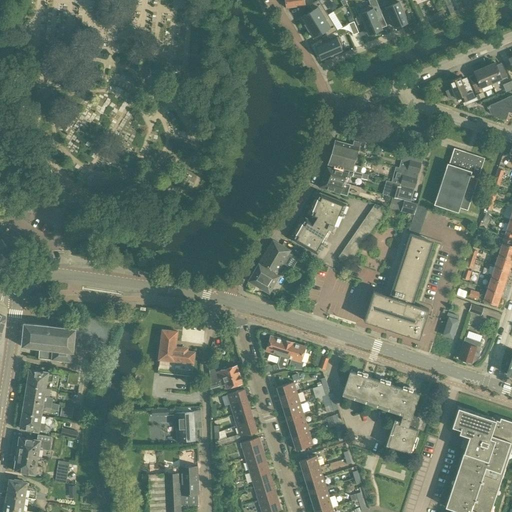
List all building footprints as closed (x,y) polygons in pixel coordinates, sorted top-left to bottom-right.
[(311,11),(301,17),(307,27),(328,15),(318,0),(317,0),(308,6),(311,11)] [(398,2),(386,7),(394,28),(407,22),(398,2)] [(371,4),(358,9),(368,34),(381,29),(371,4)] [(329,13),(337,29),(342,26),(334,10),(329,13)] [(328,15),(307,27),(313,37),(324,31),(327,36),(337,30),(328,15)] [(358,33),(354,21),(348,24),(353,35),(358,33)] [(338,37),(316,46),(321,59),(344,50),(338,37)] [(502,65),(496,67),(494,62),(484,66),(492,83),(507,76),(502,65)] [(473,71),(475,76),(470,78),(475,90),(492,83),(484,66),(473,71)] [(150,80),(155,71),(148,67),(143,76),(150,80)] [(449,81),(451,88),(445,90),(448,98),(452,100),(462,96),(465,102),(462,103),(463,106),(477,100),(476,97),(475,98),(467,79),(462,82),(460,77),(449,81)] [(503,83),(506,90),(511,87),(511,80),(511,79),(503,83)] [(511,94),(486,107),(487,109),(488,108),(491,114),(505,119),(508,112),(511,112),(511,94)] [(353,140),(352,145),(335,140),(332,150),(347,154),(345,160),(347,160),(346,163),(354,164),(360,142),(353,140)] [(454,148),(448,164),(447,163),(433,204),(458,212),(459,208),(467,210),(484,158),(454,148)] [(347,154),(332,150),(328,164),(352,171),(352,169),(360,172),(361,167),(354,164),(346,163),(347,160),(345,160),(347,154)] [(421,162),(409,159),(406,170),(418,173),(421,162)] [(328,164),(327,167),(323,176),(343,183),(344,182),(347,175),(360,178),(361,173),(352,171),(328,164)] [(494,177),(501,179),(504,171),(497,168),(494,177)] [(416,178),(402,175),(399,184),(414,188),(416,178)] [(343,183),(323,176),(318,187),(347,196),(350,184),(344,182),(343,183)] [(501,179),(494,177),(492,186),(498,188),(501,179)] [(389,196),(397,198),(400,186),(392,184),(389,196)] [(78,214),(84,203),(72,196),(61,189),(56,198),(54,200),(66,207),(78,214)] [(487,200),(493,202),(496,193),(490,191),(487,200)] [(333,226),(338,214),(341,216),(345,203),(319,193),(317,199),(315,198),(310,209),(312,210),(310,216),(316,218),(313,222),(305,218),(302,223),(300,222),(294,233),(296,234),(292,239),(317,254),(323,242),(321,241),(328,228),(331,230),(333,225),(333,226)] [(400,211),(413,215),(416,203),(403,199),(400,211)] [(493,202),(487,200),(484,208),(491,211),(493,202)] [(385,207),(373,204),(336,258),(346,264),(385,207)] [(420,287),(432,251),(428,250),(431,242),(411,235),(390,296),(373,291),(363,320),(418,339),(428,309),(410,303),(416,285),(420,287)] [(511,240),(504,237),(503,239),(503,238),(498,254),(511,259),(511,258),(511,246),(509,245),(511,240)] [(272,240),(258,263),(248,280),(268,292),(278,275),(276,274),(283,263),(292,268),(298,259),(288,254),(290,250),(272,240)] [(471,249),(468,257),(475,260),(477,251),(471,249)] [(24,254),(15,259),(17,262),(26,257),(24,254)] [(511,259),(498,254),(494,266),(508,270),(511,259)] [(475,260),(468,257),(465,266),(472,268),(475,260)] [(494,266),(490,277),(504,282),(508,270),(494,266)] [(462,278),(468,280),(471,271),(464,269),(462,278)] [(490,277),(487,289),(501,293),(504,282),(490,277)] [(501,293),(487,289),(483,301),(497,305),(501,293)] [(468,296),(477,299),(479,292),(470,290),(468,296)] [(481,315),(483,308),(471,304),(468,311),(481,315)] [(459,320),(458,319),(459,315),(447,312),(446,317),(447,318),(441,335),(452,339),(459,320)] [(39,348),(72,351),(74,328),(63,327),(23,323),(21,346),(39,348)] [(176,332),(162,330),(157,372),(191,376),(194,353),(186,352),(187,348),(175,347),(176,332)] [(289,357),(293,343),(270,336),(266,350),(279,355),(277,364),(270,366),(272,371),(286,366),(289,357)] [(478,348),(480,342),(472,340),(465,338),(463,343),(458,358),(470,362),(473,353),(477,354),(479,348),(478,348)] [(293,343),(289,357),(291,358),(289,364),(297,367),(299,361),(304,362),(305,362),(307,355),(307,353),(303,352),(305,347),(293,343)] [(72,351),(39,348),(38,357),(51,359),(71,361),(72,351)] [(88,365),(93,369),(99,359),(94,355),(88,365)] [(325,368),(328,358),(323,356),(319,366),(325,368)] [(236,365),(220,370),(215,372),(214,366),(208,368),(209,383),(239,374),(236,365)] [(47,372),(29,369),(28,378),(27,378),(26,384),(27,384),(27,385),(44,388),(46,380),(51,381),(53,374),(47,373),(47,372)] [(389,434),(385,445),(410,453),(417,431),(417,429),(419,424),(416,416),(412,415),(413,412),(419,394),(350,371),(343,390),(342,395),(358,400),(378,407),(381,408),(396,413),(402,415),(400,421),(394,419),(389,434)] [(77,385),(79,373),(69,372),(67,383),(77,385)] [(241,383),(239,374),(209,383),(210,389),(224,384),(226,388),(241,383)] [(280,398),(296,392),(293,382),(277,387),(280,398)] [(44,388),(27,385),(27,386),(26,386),(25,392),(26,392),(25,399),(51,403),(52,398),(43,396),(44,388)] [(230,404),(247,400),(243,389),(227,394),(230,404)] [(299,403),(296,392),(280,398),(283,408),(299,403)] [(51,403),(25,399),(23,406),(22,406),(21,412),(22,412),(40,415),(41,407),(51,408),(51,403)] [(247,400),(230,404),(233,415),(250,410),(247,400)] [(303,413),(299,403),(283,408),(286,418),(303,413)] [(72,413),(73,407),(62,405),(60,416),(66,417),(66,412),(72,413)] [(467,441),(445,507),(460,511),(486,511),(489,506),(492,507),(495,497),(492,496),(495,487),(498,488),(501,478),(498,477),(501,469),(504,470),(507,460),(504,459),(507,450),(510,451),(511,445),(511,440),(510,440),(511,435),(511,421),(501,418),(500,421),(493,418),(492,421),(483,419),(484,416),(474,412),(473,416),(465,413),(466,410),(457,407),(451,426),(460,429),(458,433),(468,436),(467,441)] [(250,410),(233,415),(237,425),(253,420),(250,410)] [(40,415),(22,412),(22,413),(21,413),(20,420),(21,420),(20,428),(38,431),(38,430),(43,431),(45,424),(39,423),(40,415)] [(177,412),(178,425),(172,425),(172,440),(196,440),(195,412),(177,412)] [(306,423),(303,413),(286,418),(289,429),(306,423)] [(239,434),(232,436),(215,441),(215,445),(220,444),(234,440),(237,439),(240,437),(240,436),(256,431),(253,420),(237,425),(239,434)] [(306,423),(289,429),(293,439),(309,434),(306,423)] [(67,429),(66,437),(76,439),(78,431),(67,429)] [(15,445),(14,453),(36,457),(37,448),(48,450),(49,449),(51,438),(50,436),(37,434),(36,440),(20,438),(18,446),(15,445)] [(312,444),(309,434),(293,439),(296,449),(312,444)] [(245,457),(263,452),(258,437),(241,442),(245,457)] [(263,452),(245,457),(249,472),(267,466),(263,452)] [(36,457),(14,453),(13,461),(16,462),(15,470),(33,473),(41,474),(42,473),(42,468),(41,466),(35,465),(36,457)] [(303,471),(319,466),(316,455),(299,461),(303,471)] [(58,461),(57,471),(67,472),(68,472),(69,462),(58,461)] [(164,474),(165,511),(181,511),(181,495),(199,494),(198,466),(180,466),(180,472),(164,473),(164,474)] [(267,466),(249,472),(254,486),(271,481),(267,466)] [(319,466),(303,471),(306,482),(322,476),(319,466)] [(165,511),(164,474),(148,475),(149,511),(165,511)] [(325,487),(322,476),(306,482),(309,492),(325,487)] [(9,480),(7,495),(24,497),(26,482),(21,482),(21,480),(14,479),(14,480),(9,480)] [(276,495),(271,481),(254,486),(258,500),(276,495)] [(329,497),(325,487),(309,492),(312,502),(329,497)] [(7,495),(5,507),(22,510),(24,497),(7,495)] [(276,495),(258,500),(261,511),(272,511),(280,510),(276,495)] [(329,497),(312,502),(315,511),(317,511),(332,508),(329,497)] [(357,500),(360,507),(361,511),(366,510),(362,498),(357,500)]
